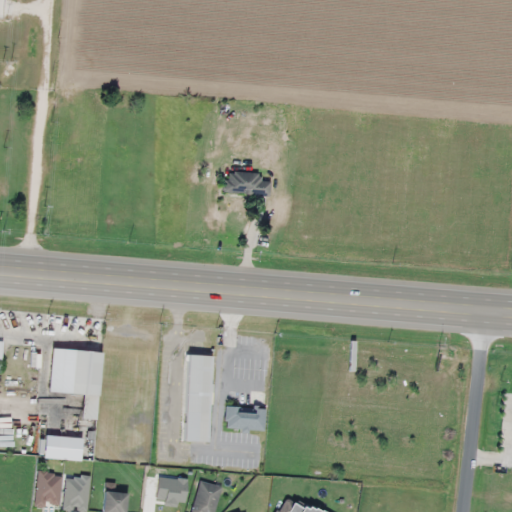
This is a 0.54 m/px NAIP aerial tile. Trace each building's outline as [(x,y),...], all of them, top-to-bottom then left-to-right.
[(224,172),(223,193),(268,197),(269,176),(224,172)] [(98,353),(72,351),(69,395),(96,397),(98,353)] [(182,442),(206,443),(209,356),(185,355),(182,442)] [(263,408),(224,407),(224,430),(263,431),(263,408)] [(190,511),(213,511),(221,487),(199,481),(190,511)] [(123,511),(125,493),(102,491),(100,511),(123,511)] [(323,511),(293,497),(285,511),(323,511)]
